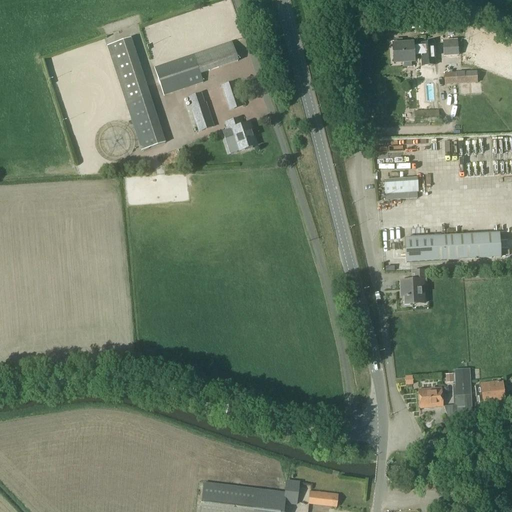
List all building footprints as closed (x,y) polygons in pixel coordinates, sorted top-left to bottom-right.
[(123,21),(125,27),(134,23),(132,17),(123,21)] [(454,25),(442,26),(442,34),(454,33),(454,25)] [(107,45),(141,150),(164,143),(131,38),(107,45)] [(394,47),(392,48),(392,51),(394,52),(394,56),(393,57),(393,60),(395,61),(395,63),(403,62),(404,67),(411,66),(411,62),(412,61),(412,56),(420,55),(419,50),(419,44),(411,44),(402,45),(402,40),(393,40),(394,45),(394,47)] [(457,41),(441,42),(442,57),(458,56),(457,41)] [(163,96),(203,83),(199,74),(237,61),(230,42),(193,55),(154,68),(163,96)] [(434,43),(419,44),(419,50),(420,55),(420,56),(421,66),(435,65),(434,43)] [(476,74),(456,75),(456,73),(444,74),(445,85),(476,83),(476,74)] [(236,86),(223,90),(228,106),(241,101),(236,86)] [(213,126),(206,103),(204,103),(201,94),(187,99),(198,131),(213,126)] [(438,111),(414,111),(414,122),(438,122),(438,111)] [(227,130),(222,131),(230,154),(256,145),(248,123),(243,125),(240,118),(238,119),(225,123),(227,130)] [(370,142),(370,157),(385,156),(384,142),(370,142)] [(403,180),(384,181),(385,194),(404,193),(403,180)] [(425,200),(449,196),(448,187),(440,188),(441,193),(424,195),(425,200)] [(499,234),(405,239),(406,263),(500,258),(499,234)] [(400,281),(400,290),(403,290),(404,305),(424,304),(423,281),(426,281),(426,271),(411,272),(412,281),(400,281)] [(394,272),(381,272),(381,279),(394,280),(394,272)] [(493,290),(494,281),(477,280),(476,287),(487,287),(486,299),(490,299),(490,290),(493,290)] [(457,421),(472,420),(469,369),(454,370),(454,373),(453,373),(453,375),(445,375),(446,383),(453,383),(453,382),(454,382),(455,387),(452,387),(453,406),(444,407),(448,421),(457,421)] [(480,384),(475,385),(476,397),(479,396),(480,404),(482,403),(483,404),(504,402),(502,382),(480,384)] [(442,407),(441,401),(445,400),(444,395),(441,395),(440,388),(418,390),(419,409),(442,407)] [(260,511),(263,488),(199,481),(195,511),(260,511)] [(291,511),(295,484),(283,482),(279,511),(291,511)] [(330,507),(331,494),(310,492),(308,504),(330,507)]
